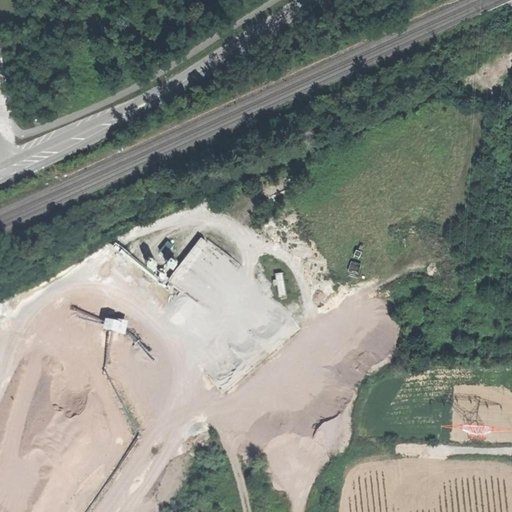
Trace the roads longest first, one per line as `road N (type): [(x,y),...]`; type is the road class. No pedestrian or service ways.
road 1 (secondary): [(0,183),(103,135),(177,84)]
road 2 (secondary): [(177,84),(0,166)]
road 3 (secondary): [(177,84),(309,0)]
